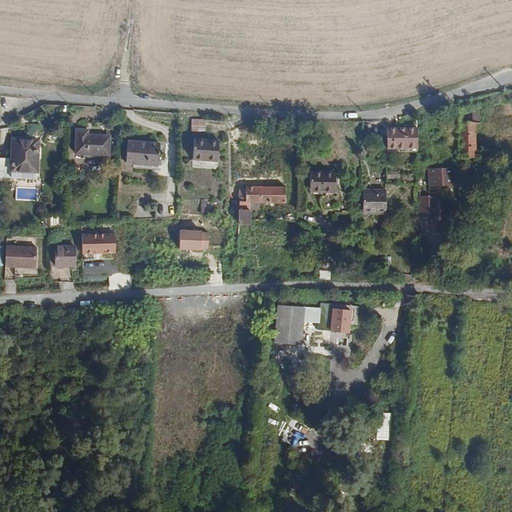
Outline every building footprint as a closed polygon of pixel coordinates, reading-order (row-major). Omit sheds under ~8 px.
[(479,106),(458,108),(458,121),(475,122),(478,122),(479,106)] [(194,117),(194,128),(206,129),(207,117),(194,117)] [(475,122),(458,121),(458,157),(474,157),(474,156),(475,122)] [(387,126),(387,146),(401,146),(402,126),(387,126)] [(402,126),(401,146),(416,146),(417,126),(402,126)] [(76,128),(75,152),(109,154),(109,135),(87,134),(87,129),(76,128)] [(11,135),(9,167),(34,168),(35,151),(37,148),(37,135),(11,135)] [(194,136),(193,157),(218,158),(219,138),(218,137),(194,136)] [(435,136),(423,137),(424,144),(436,143),(436,136),(435,136)] [(128,140),(127,162),(161,163),(161,142),(128,140)] [(428,168),(428,185),(453,185),(454,169),(428,168)] [(311,172),(311,188),(325,189),(325,192),(336,191),(336,172),(311,172)] [(238,188),(238,200),(238,207),(249,208),(249,202),(285,203),(285,187),(245,185),(245,187),(244,187),(238,188)] [(363,189),(362,212),(374,212),(374,190),(363,189)] [(374,190),(374,212),(386,212),(386,190),(374,190)] [(419,195),(419,212),(436,212),(437,195),(419,195)] [(237,223),(249,224),(250,208),(237,208),(237,223)] [(116,233),(81,235),(83,254),(117,252),(116,233)] [(74,245),(54,245),(54,265),(74,266),(74,245)] [(4,247),(3,268),(34,268),(35,248),(4,247)] [(299,340),(301,322),(302,303),(276,301),(273,338),(299,340)] [(308,322),(310,304),(302,303),(301,322),(307,322),(308,322)] [(322,307),(319,330),(346,332),(348,310),(322,307)]
